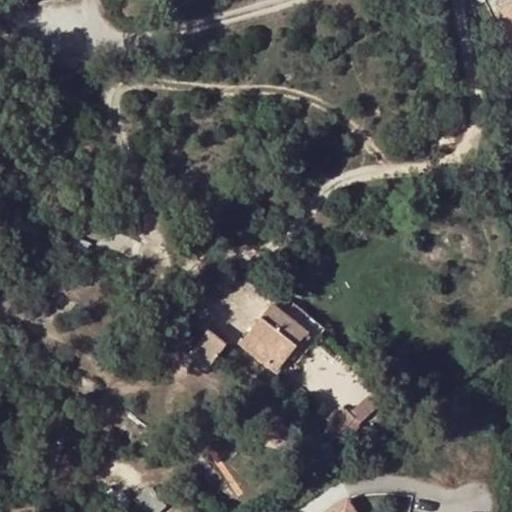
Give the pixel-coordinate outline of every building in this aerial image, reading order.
[(511,6),(500,14),(511,35),(511,6)] [(272,304),(242,342),(278,371),(308,333),(272,304)] [(212,326),(196,346),(215,359),(230,340),(212,326)] [(347,410),(342,414),(352,425),(357,419),(347,410)] [(328,420),(341,435),(352,425),(342,414),(339,411),(328,420)] [(272,429),(282,438),(289,430),(279,421),(272,429)] [(265,436),(275,445),(282,438),(272,429),(265,436)] [(356,511),(349,500),(327,511),(356,511)]
